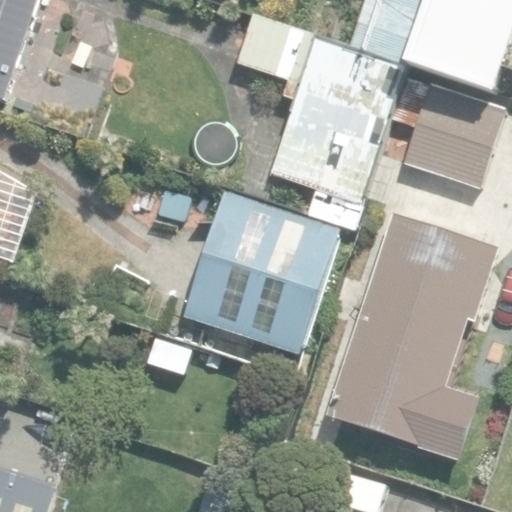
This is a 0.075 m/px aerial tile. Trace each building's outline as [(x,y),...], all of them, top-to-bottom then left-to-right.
[(0,0),(0,112),(120,153),(129,127),(101,117),(105,106),(112,85),(56,66),(72,20),(42,11),(45,0),(0,0)] [(368,0),(354,47),(412,65),(432,0),(368,0)] [(511,0),(435,0),(415,65),(501,93),(511,59),(511,0)] [(242,67),(305,87),(320,39),(258,18),(242,67)] [(313,215),(360,231),(413,69),(321,39),(277,174),(321,189),(313,215)] [(400,123),(420,130),(434,87),(414,80),(400,123)] [(412,164),(486,189),(511,112),(437,88),(412,164)] [(189,319),(307,357),(349,231),(230,193),(189,319)] [(331,417),(465,462),(486,400),(454,389),(501,251),(398,217),(331,417)] [(0,322),(14,326),(20,304),(0,297),(0,322)]
